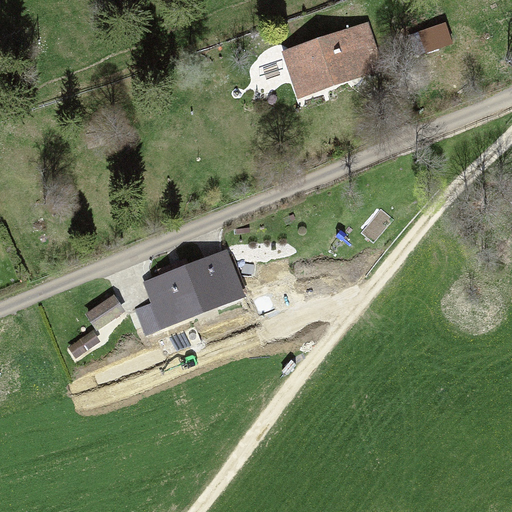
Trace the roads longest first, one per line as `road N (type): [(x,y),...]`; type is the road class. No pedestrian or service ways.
road 1 (unclassified): [(0,309),(511,99)]
road 2 (track): [(511,129),(392,254),(190,511)]
